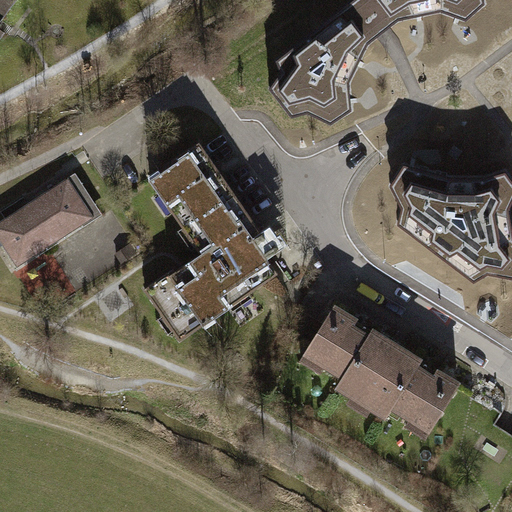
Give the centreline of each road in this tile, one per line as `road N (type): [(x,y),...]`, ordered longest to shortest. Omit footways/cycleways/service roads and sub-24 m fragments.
road 1 (residential): [(511,369),(357,276),(294,204)]
road 2 (track): [(0,406),(102,436),(248,511)]
